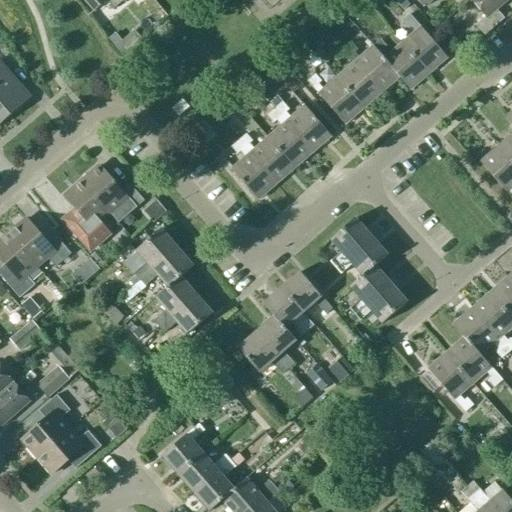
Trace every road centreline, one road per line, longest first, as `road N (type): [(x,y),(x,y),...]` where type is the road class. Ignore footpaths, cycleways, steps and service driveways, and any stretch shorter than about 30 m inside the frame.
road 1 (residential): [(0,196),(117,93),(253,266),(360,176)]
road 2 (residential): [(360,176),(473,78),(511,55)]
road 3 (residential): [(453,285),(360,176)]
